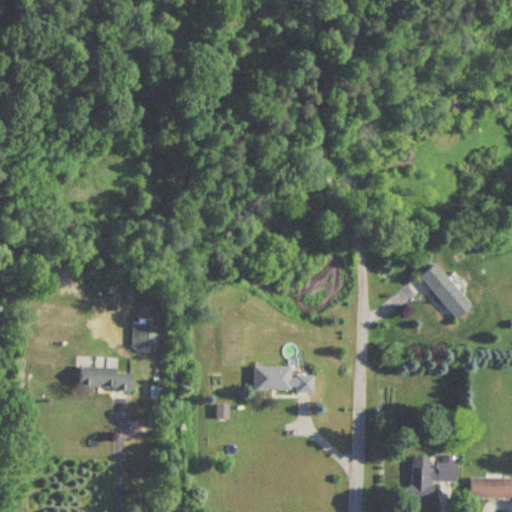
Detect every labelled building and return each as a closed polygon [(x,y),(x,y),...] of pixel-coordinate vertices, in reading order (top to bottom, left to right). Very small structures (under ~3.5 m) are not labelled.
[(466,306),(430,264),(414,277),(451,319),(466,306)] [(152,326),(128,326),(128,349),(152,349),(152,326)] [(125,375),(110,374),(110,368),(73,366),(72,389),(125,391),(125,375)] [(247,368),(247,393),(306,393),(306,376),(284,377),(284,368),(247,368)] [(406,457),(403,500),(427,501),(428,482),(449,483),(451,457),(439,456),(439,463),(427,462),(427,459),(406,457)] [(511,499),(511,477),(465,478),(465,499),(511,499)]
